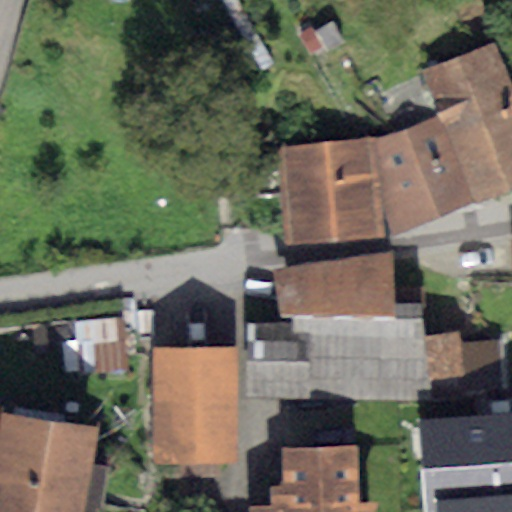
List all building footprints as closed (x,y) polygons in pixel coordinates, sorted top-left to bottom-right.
[(329,23),(311,36),(326,56),(344,43),(329,23)] [(511,83),(496,44),(419,74),(438,116),(475,201),(511,185),(511,83)] [(438,116),(379,138),(392,236),(475,201),(438,116)] [(374,137),(275,147),(284,244),(383,236),(374,137)] [(389,250),(272,270),(279,316),(292,316),(393,316),(392,302),(389,250)] [(422,301),(392,302),(393,316),(292,316),(292,325),(246,324),(247,398),(405,401),(403,389),(430,390),(425,337),(422,301)] [(119,315),(73,322),(81,376),(128,369),(119,315)] [(458,331),(425,337),(430,390),(503,385),(499,342),(460,344),(458,331)] [(236,350),(155,350),(155,465),(165,465),(221,465),(236,465),(236,350)] [(511,511),(511,403),(414,412),(426,511),(511,511)] [(81,511),(96,428),(0,411),(0,511),(81,511)] [(271,505),(248,506),(247,511),(374,511),(378,502),(359,503),(356,443),(279,447),(282,486),(270,486),(271,505)] [(221,465),(165,465),(165,500),(221,500),(221,465)]
